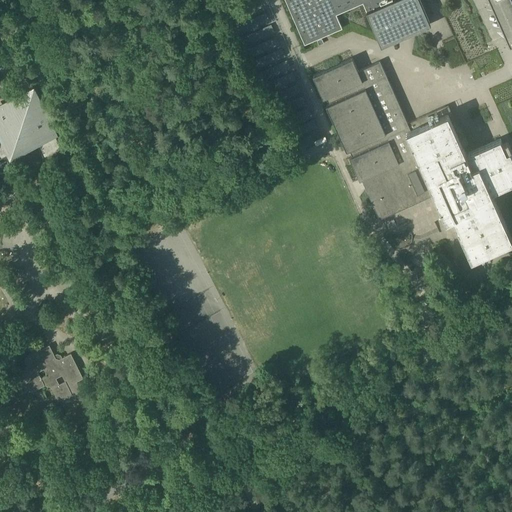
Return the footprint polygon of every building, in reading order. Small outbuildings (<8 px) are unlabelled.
[(293,157),(328,140),(267,0),(255,0),(215,18),(247,79),(253,84),(265,90),(293,157)] [(364,2),(381,44),(430,23),(429,20),(420,0),(286,0),(305,44),(343,28),(337,14),(364,2)] [(511,0),(492,0),(511,43),(511,42),(511,0)] [(330,103),(327,105),(347,150),(350,149),(353,155),(350,157),(360,180),(362,179),(380,218),(435,194),(447,221),(453,218),(472,259),(511,241),(511,236),(492,193),(511,183),(511,153),(511,152),(511,151),(511,149),(508,142),(504,144),(501,138),(467,154),(446,106),(428,114),(431,121),(411,129),(381,61),(359,70),(353,57),(313,75),(324,98),(327,97),(330,103)] [(0,144),(0,153),(2,159),(38,142),(46,160),(65,152),(38,91),(25,97),(26,100),(21,102),(20,99),(0,107),(0,121),(8,140),(0,144)] [(0,176),(13,170),(14,169),(9,158),(0,162),(0,176)] [(86,409),(88,408),(81,394),(84,393),(78,380),(84,378),(72,353),(63,357),(61,354),(58,353),(55,354),(50,344),(25,357),(26,359),(24,360),(27,365),(15,371),(17,373),(4,380),(5,382),(0,384),(0,390),(4,399),(12,396),(13,397),(27,390),(26,387),(29,386),(32,391),(45,384),(52,387),(59,400),(64,398),(66,401),(63,403),(70,417),(72,416),(76,423),(90,416),(86,409)] [(34,447),(48,440),(41,426),(27,433),(34,447)]
